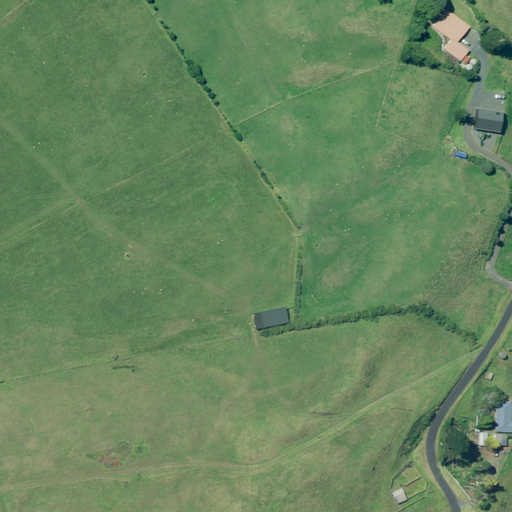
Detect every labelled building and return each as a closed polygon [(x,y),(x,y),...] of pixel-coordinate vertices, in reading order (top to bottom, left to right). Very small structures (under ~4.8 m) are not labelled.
[(468,27),(447,11),(434,27),(451,40),(444,49),(460,61),(468,51),(457,42),(468,27)] [(471,58),(466,55),(461,63),(465,66),(471,58)] [(289,323),(286,308),(260,314),(263,328),(289,323)] [(511,421),(511,403),(511,402),(496,402),(495,432),(511,432),(511,421)] [(488,433),(481,433),(480,446),(488,446),(488,433)] [(506,435),(495,434),(494,446),(506,447),(506,435)] [(408,500),(403,489),(393,493),(398,504),(408,500)]
